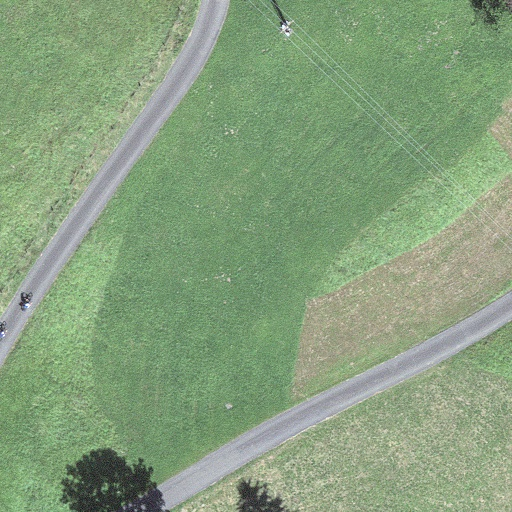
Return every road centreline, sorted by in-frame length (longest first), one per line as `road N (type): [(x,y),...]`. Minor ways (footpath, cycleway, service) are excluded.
road 1 (track): [(511,306),(307,413),(144,511)]
road 2 (track): [(0,346),(181,70),(215,0)]
